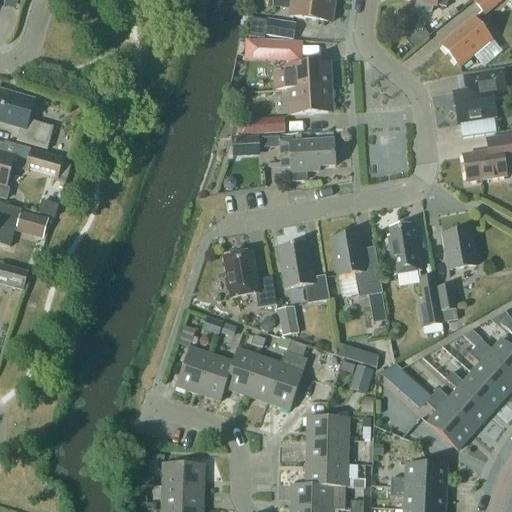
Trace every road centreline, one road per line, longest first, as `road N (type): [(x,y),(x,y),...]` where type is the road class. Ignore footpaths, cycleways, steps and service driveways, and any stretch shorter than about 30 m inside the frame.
road 1 (residential): [(369,0),(366,47),(418,93),(426,177),(403,196),(214,228),(185,307)]
road 2 (residential): [(154,402),(248,443),(249,511)]
